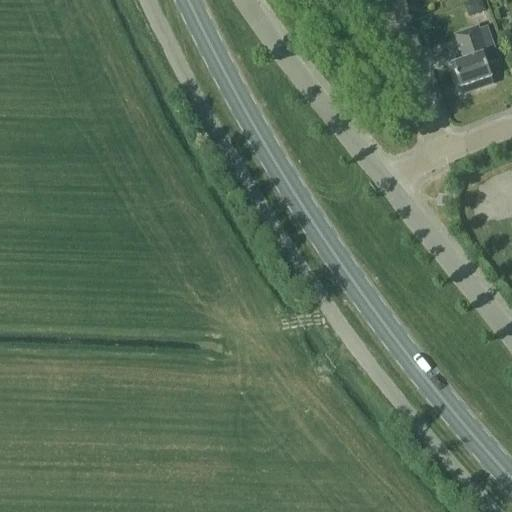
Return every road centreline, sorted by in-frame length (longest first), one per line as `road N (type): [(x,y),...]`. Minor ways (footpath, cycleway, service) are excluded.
road 1 (unclassified): [(493,511),(319,297),(223,145),(146,0)]
road 2 (primary): [(511,479),(422,375),(316,229),(186,0)]
road 3 (unclassified): [(383,181),(244,0)]
road 4 (unclassified): [(511,338),(383,181)]
road 5 (unclassified): [(441,155),(385,0)]
